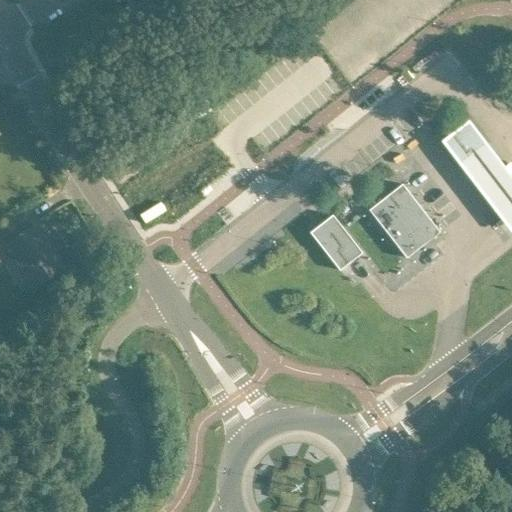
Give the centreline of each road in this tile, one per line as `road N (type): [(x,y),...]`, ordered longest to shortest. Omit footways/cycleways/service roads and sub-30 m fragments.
road 1 (unclassified): [(195,265),(457,61)]
road 2 (tertiary): [(164,291),(0,32)]
road 3 (residential): [(164,291),(102,358),(137,427),(136,466),(76,511)]
road 4 (secondary): [(511,328),(488,332),(347,427)]
road 5 (secondary): [(370,460),(506,348),(511,334)]
road 6 (tertiary): [(188,325),(242,441)]
road 7 (tertiary): [(269,418),(219,351),(188,325)]
